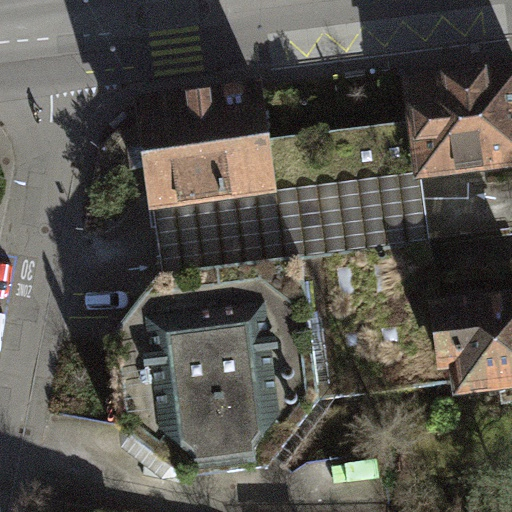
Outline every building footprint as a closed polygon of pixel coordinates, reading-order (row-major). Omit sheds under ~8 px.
[(511,70),(403,82),(408,122),(413,171),(511,159),(511,70)] [(250,91),(129,108),(143,207),(264,190),(250,91)] [(408,122),(332,130),(338,186),(414,178),(413,171),(408,122)] [(106,426),(175,476),(259,466),(310,399),(437,383),(428,306),(420,239),(150,273),(100,337),(106,426)] [(511,295),(428,306),(437,383),(450,381),(451,388),(511,380),(511,295)]
